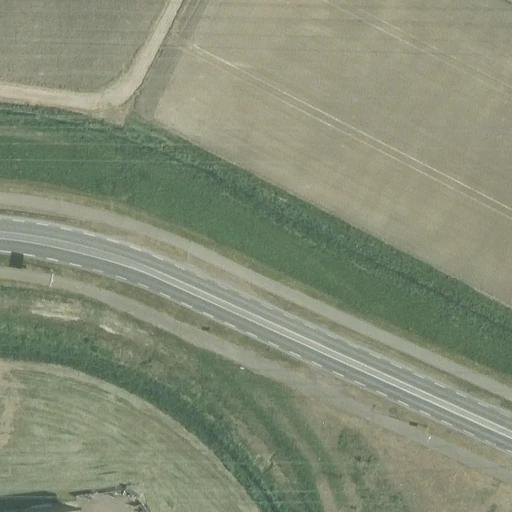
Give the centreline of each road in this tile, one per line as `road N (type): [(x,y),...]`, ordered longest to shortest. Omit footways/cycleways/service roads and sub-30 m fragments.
road 1 (primary): [(511,435),(182,287)]
road 2 (track): [(176,0),(130,89),(104,103),(0,88)]
road 3 (primary): [(0,238),(182,287)]
